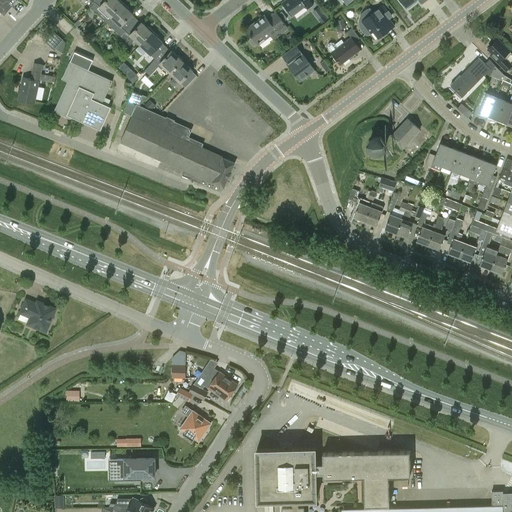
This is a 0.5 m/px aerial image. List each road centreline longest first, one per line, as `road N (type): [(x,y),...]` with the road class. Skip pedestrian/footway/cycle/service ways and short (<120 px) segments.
road 1 (tertiary): [(194,302),(511,425)]
road 2 (residential): [(511,307),(356,245),(331,210),(304,133)]
road 3 (unclassified): [(177,511),(261,385),(250,364),(183,335)]
road 4 (tertiary): [(0,223),(194,302)]
road 5 (tertiary): [(304,133),(238,195),(194,302)]
road 6 (residential): [(186,187),(0,114)]
road 7 (residential): [(0,256),(183,335)]
road 8 (residential): [(304,133),(201,30)]
road 9 (residential): [(511,148),(465,129),(398,66)]
